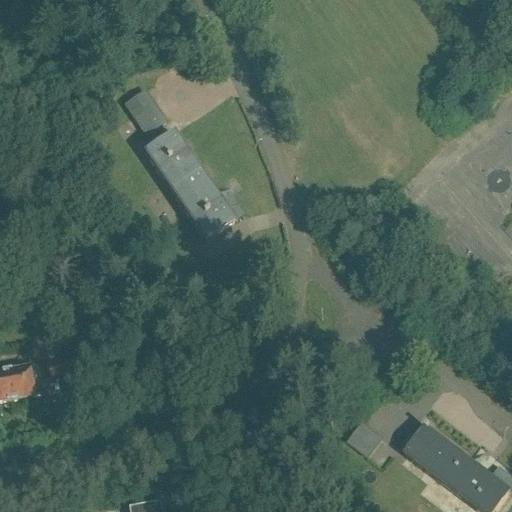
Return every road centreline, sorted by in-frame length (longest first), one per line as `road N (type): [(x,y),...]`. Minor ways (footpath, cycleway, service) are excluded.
road 1 (residential): [(0,477),(164,432),(255,386)]
road 2 (residential): [(201,0),(262,127),(301,250)]
road 3 (residential): [(255,386),(347,348),(397,341)]
road 4 (residential): [(301,250),(287,331),(255,386)]
road 5 (residential): [(397,341),(511,427)]
road 6 (residential): [(301,250),(397,341)]
